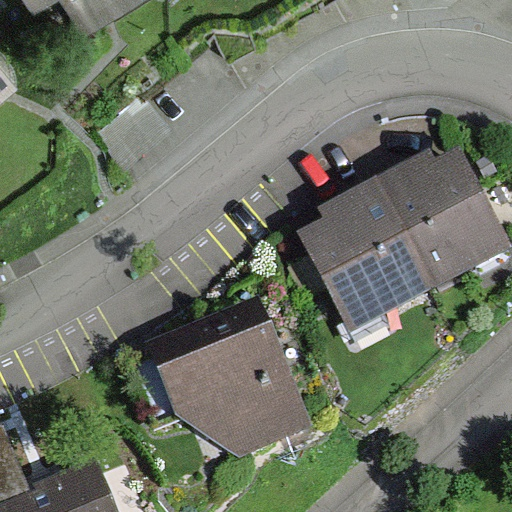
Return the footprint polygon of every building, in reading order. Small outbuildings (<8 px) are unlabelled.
[(136,0),(73,0),(92,29),(136,0)] [(0,105),(24,85),(0,56),(0,105)] [(434,300),(511,261),(511,242),(470,158),(438,174),(432,161),(378,188),(434,300)] [(348,343),(434,300),(378,188),(325,215),(330,226),(297,242),(348,343)] [(309,431),(260,309),(155,351),(184,422),(242,458),(309,431)] [(116,511),(101,472),(2,511),(116,511)]
